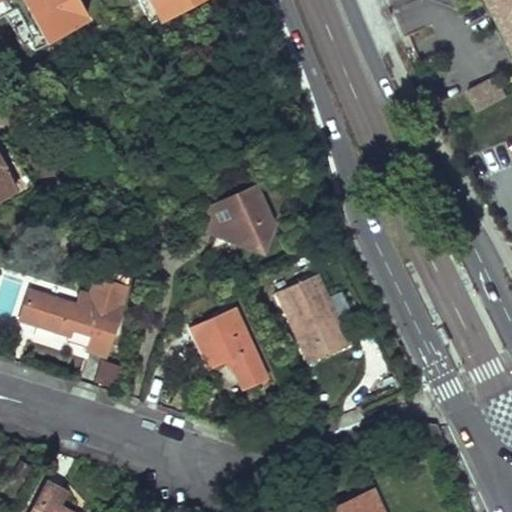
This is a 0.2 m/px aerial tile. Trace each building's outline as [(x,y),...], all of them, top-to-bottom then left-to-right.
[(152,0),(160,17),(199,0),(12,0),(32,46),(92,21),(82,0),(152,0)] [(511,0),(491,0),(511,38),(511,0)] [(483,83),(494,104),(505,98),(494,77),(483,83)] [(483,83),(468,91),(479,112),(494,104),(483,83)] [(0,149),(0,200),(22,189),(0,149)] [(210,206),(219,225),(215,234),(210,248),(226,241),(234,241),(245,245),(261,251),(267,236),(262,225),(270,221),(254,186),(210,206)] [(210,206),(194,214),(201,229),(215,234),(219,225),(210,206)] [(267,236),(272,226),(270,221),(262,225),(267,236)] [(335,316),(326,298),(315,274),(276,292),(309,363),(348,345),(335,316)] [(85,308),(44,295),(36,322),(62,330),(63,326),(71,329),(92,335),(88,350),(104,356),(124,291),(109,287),(110,283),(94,278),(85,308)] [(109,287),(124,291),(126,287),(110,283),(109,287)] [(335,316),(348,310),(340,292),(326,298),(335,316)] [(266,379),(233,307),(189,328),(209,369),(228,360),(242,390),(266,379)] [(71,329),(63,326),(62,330),(36,322),(34,327),(68,338),(71,329)] [(83,377),(115,388),(123,365),(91,354),(83,377)] [(46,484),(65,494),(67,490),(48,480),(46,484)] [(71,511),(59,505),(65,494),(46,484),(31,511),(71,511)] [(366,511),(383,511),(373,488),(359,495),(366,511)] [(366,511),(359,495),(321,511),(366,511)]
